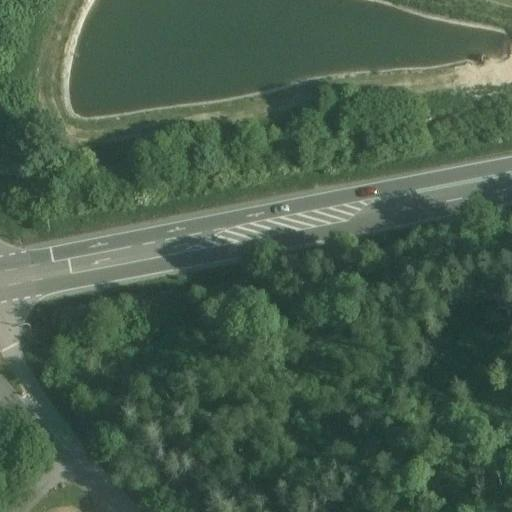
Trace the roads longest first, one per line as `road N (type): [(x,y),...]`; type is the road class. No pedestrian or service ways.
road 1 (trunk): [(0,282),(511,181)]
road 2 (residential): [(0,365),(73,461),(128,511)]
